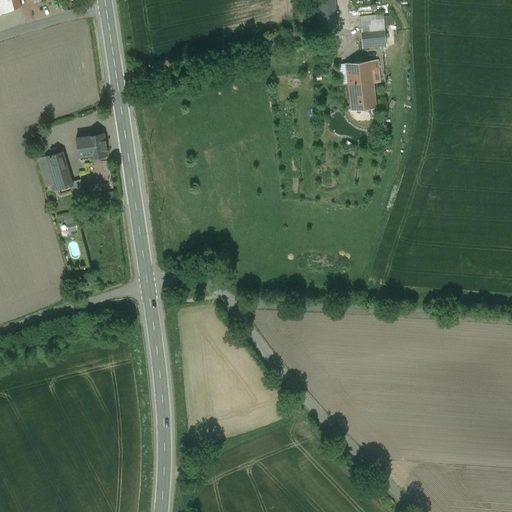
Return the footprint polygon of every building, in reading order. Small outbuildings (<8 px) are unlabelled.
[(19,0),(0,0),(0,7),(5,21),(0,23),(23,15),(19,0)] [(334,0),(316,0),(318,31),(321,31),(321,32),(336,31),(334,0)] [(384,26),(361,28),(363,48),(386,45),(384,26)] [(378,61),(347,64),(351,109),(376,107),(373,80),(380,80),(378,61)] [(103,134),(75,138),(78,158),(106,154),(103,134)] [(60,152),(44,157),(50,176),(52,176),(66,171),(60,152)] [(50,176),(44,157),(38,159),(46,186),(54,184),(52,176),(50,176)] [(66,171),(52,176),(54,184),(55,187),(53,188),(54,188),(69,183),(66,171)] [(82,178),(69,183),(74,199),(87,195),(82,178)] [(74,212),(65,214),(69,232),(78,230),(74,212)]
